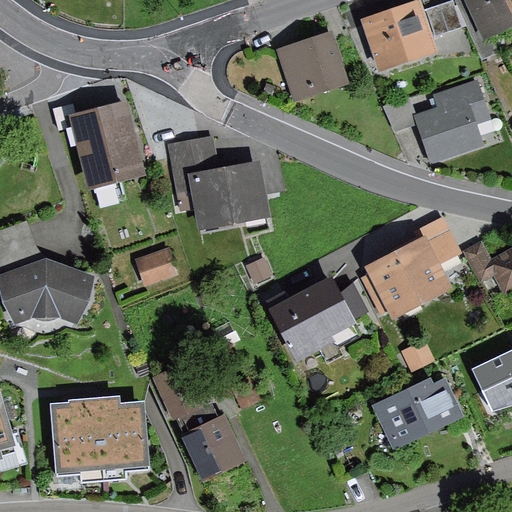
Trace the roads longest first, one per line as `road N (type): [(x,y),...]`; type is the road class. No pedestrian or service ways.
road 1 (residential): [(511,213),(393,184),(220,109),(172,48)]
road 2 (residential): [(172,48),(137,56),(83,53),(0,10)]
road 3 (residential): [(314,0),(172,48)]
road 4 (residential): [(379,511),(511,469)]
